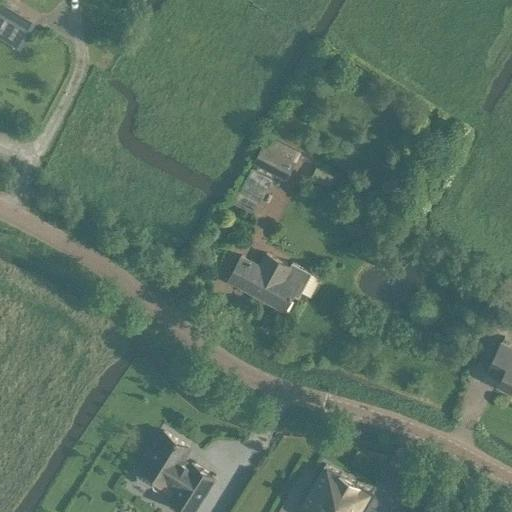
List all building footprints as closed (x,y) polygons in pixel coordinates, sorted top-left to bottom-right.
[(255,162),(286,178),(300,154),(269,138),(255,162)] [(299,297),(302,292),(313,297),(323,278),(293,262),(291,266),(267,253),(261,266),(242,256),(229,281),(286,310),(294,294),(299,297)] [(511,390),(511,347),(503,343),(487,373),(501,380),(500,384),(511,390)] [(193,462),(191,465),(183,460),(191,447),(165,431),(142,467),(144,469),(139,475),(141,481),(147,485),(153,484),(157,477),(168,484),(168,482),(177,488),(170,499),(190,511),(194,511),(216,477),(193,462)] [(363,511),(375,492),(327,464),(325,468),(300,511),(301,511),(363,511)]
